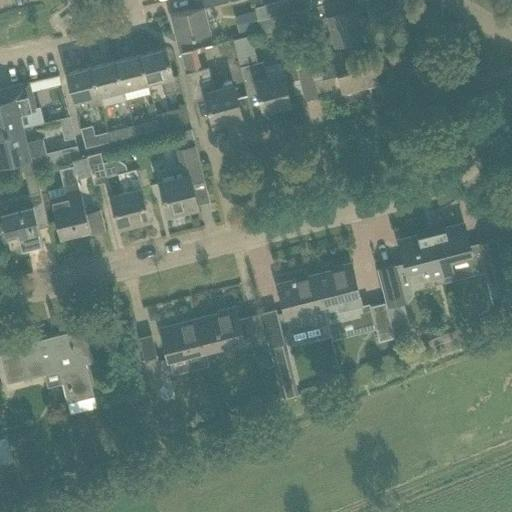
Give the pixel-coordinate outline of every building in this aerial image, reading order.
[(193,0),(195,7),(171,13),(177,41),(211,32),(207,17),(216,15),(213,3),(224,0),(193,0)] [(290,12),(307,8),(309,8),(306,0),(284,0),(263,5),(254,8),(255,10),(257,20),(290,12)] [(309,8),(307,8),(313,34),(333,29),(336,43),(367,36),(360,7),(337,13),(334,1),(309,8)] [(255,10),(236,15),(240,31),(259,27),(257,20),(255,10)] [(290,104),(286,85),(283,72),(267,76),(263,60),(257,62),(250,34),(233,39),(245,89),(257,86),(263,111),(290,104)] [(166,48),(141,54),(148,83),(159,81),(162,94),(181,89),(178,75),(173,76),(166,48)] [(379,82),(374,63),(372,64),(368,51),(349,56),(345,57),(345,59),(334,61),(320,66),(297,71),(299,79),(304,101),(318,97),(316,92),(327,90),(335,80),(333,75),(337,74),(341,91),(379,82)] [(141,54),(116,60),(123,89),(148,83),(141,54)] [(123,89),(116,60),(91,66),(99,95),(123,89)] [(90,107),(100,104),(101,104),(99,95),(91,66),(66,73),(73,102),(88,98),(90,107)] [(233,85),(212,90),(207,67),(186,73),(192,100),(206,96),(213,124),(241,116),(236,97),(233,85)] [(296,69),(288,71),(291,81),(299,79),(297,71),(296,69)] [(0,102),(0,133),(22,128),(18,113),(35,108),(33,102),(29,82),(0,89),(0,100),(0,102)] [(189,121),(186,106),(155,114),(157,120),(157,121),(159,129),(184,123),(184,122),(189,121)] [(159,129),(157,121),(157,120),(132,126),(135,135),(159,129)] [(132,126),(108,132),(110,141),(135,135),(132,126)] [(22,128),(0,133),(0,164),(15,161),(18,173),(49,165),(79,156),(76,145),(46,152),(43,138),(26,142),(22,128)] [(110,141),(108,132),(82,138),(85,147),(110,141)] [(197,207),(191,181),(204,178),(199,157),(195,145),(176,150),(183,176),(159,182),(168,214),(170,214),(171,218),(183,215),(182,210),(197,207)] [(87,155),(91,174),(92,174),(95,184),(108,180),(101,151),(87,155)] [(78,177),(91,174),(87,155),(73,158),(78,177)] [(124,191),(111,194),(119,226),(148,219),(135,168),(119,172),(124,191)] [(35,172),(25,175),(30,194),(40,191),(35,172)] [(87,212),(81,190),(66,194),(64,188),(48,192),(60,237),(89,230),(90,234),(105,230),(100,210),(100,208),(87,212)] [(17,234),(21,251),(43,245),(36,218),(46,215),(40,191),(30,194),(8,199),(11,211),(0,214),(6,237),(17,234)] [(444,231),(431,234),(442,276),(452,274),(448,260),(470,254),(462,223),(443,228),(444,231)] [(377,268),(385,302),(387,307),(401,304),(406,303),(411,298),(413,290),(443,282),(442,276),(431,234),(419,237),(419,234),(399,239),(405,262),(391,265),(377,268)] [(481,242),(491,281),(506,277),(496,238),(481,242)] [(336,269),(314,275),(326,320),(325,320),(326,324),(327,324),(352,318),(351,315),(363,312),(351,263),(336,267),(336,269)] [(292,280),(277,284),(286,316),(287,316),(291,332),(326,324),(325,320),(326,320),(314,275),(295,279),(295,277),(291,278),(292,280)] [(394,337),(387,307),(385,302),(369,306),(378,341),(394,337)] [(220,313),(197,319),(205,349),(242,340),(234,307),(219,311),(220,313)] [(260,312),(267,342),(268,348),(285,344),(276,309),(260,312)] [(267,342),(260,312),(247,316),(256,352),(269,349),(268,348),(267,342)] [(205,349),(197,319),(179,323),(179,321),(176,322),(176,324),(161,328),(166,347),(168,359),(205,349)] [(65,369),(73,401),(93,396),(85,364),(93,362),(84,328),(19,344),(20,348),(0,353),(0,356),(7,384),(65,369)] [(403,337),(395,339),(398,352),(405,349),(403,337)] [(144,360),(150,387),(163,384),(156,357),(144,360)] [(7,492),(0,494),(0,504),(10,500),(7,492)]
